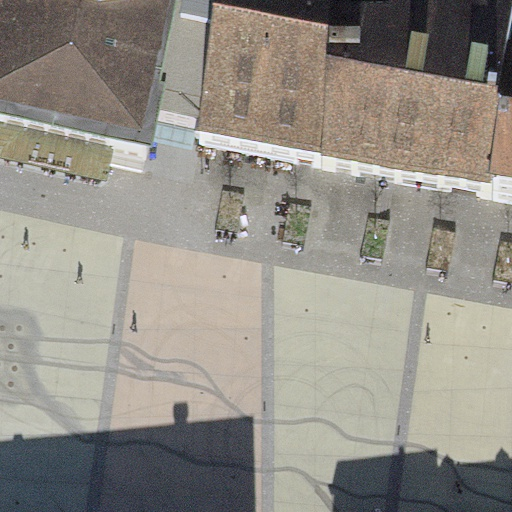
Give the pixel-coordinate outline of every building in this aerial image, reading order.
[(0,0),(0,128),(148,160),(155,128),(198,137),(216,0),(0,0)] [(196,148),(322,171),(327,35),(328,0),(216,0),(198,137),(196,148)] [(322,171),(491,202),(510,69),(511,55),(511,2),(500,0),(386,0),(386,35),(327,35),(322,171)] [(328,0),(327,35),(386,35),(386,0),(328,0)] [(511,69),(510,69),(491,202),(511,205),(511,69)]
